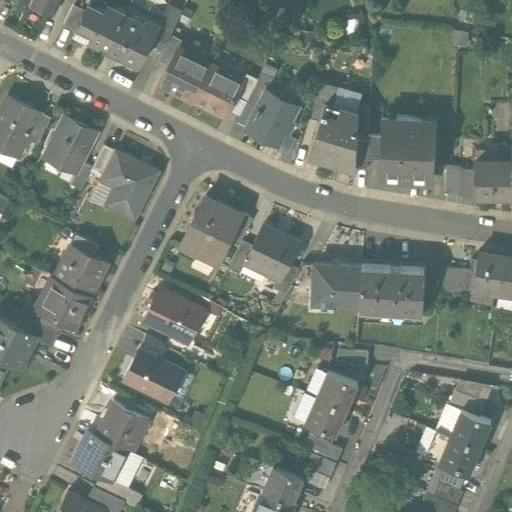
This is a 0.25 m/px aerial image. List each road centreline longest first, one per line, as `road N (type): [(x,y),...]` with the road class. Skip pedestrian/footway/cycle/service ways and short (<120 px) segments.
road 1 (residential): [(30,435),(81,381),(196,149)]
road 2 (residential): [(196,149),(354,210),(511,235)]
road 3 (residential): [(342,511),(399,364),(511,378)]
road 4 (residential): [(2,52),(196,149)]
road 5 (track): [(246,333),(177,511)]
